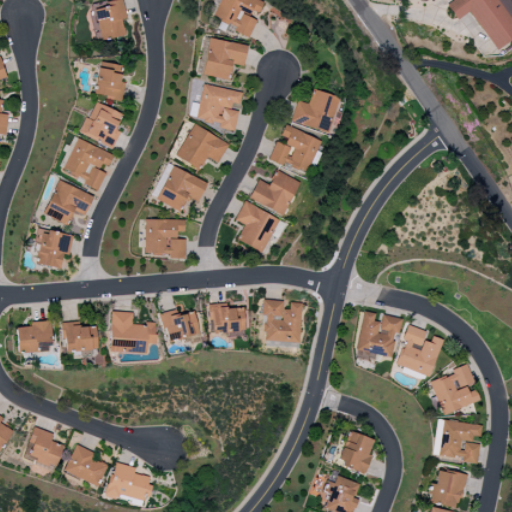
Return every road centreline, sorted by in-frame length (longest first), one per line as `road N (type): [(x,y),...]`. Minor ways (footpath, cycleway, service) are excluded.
road 1 (residential): [(0,295),(278,275),(409,303),(446,320),(486,365),(500,425),(485,511)]
road 2 (residential): [(19,19),(31,111),(0,214),(14,392),(163,450)]
road 3 (residential): [(251,511),(302,435),(348,253),(375,201),(448,134)]
road 4 (residential): [(152,0),(156,77),(147,119),(98,223),(86,291)]
road 5 (residential): [(511,221),(351,0)]
road 6 (residential): [(270,77),(240,173),(210,227),(201,281)]
road 7 (residential): [(315,396),(378,420),(393,448),(393,479),(380,511)]
